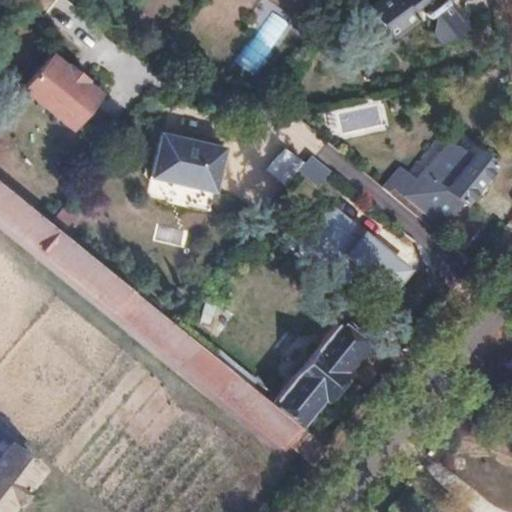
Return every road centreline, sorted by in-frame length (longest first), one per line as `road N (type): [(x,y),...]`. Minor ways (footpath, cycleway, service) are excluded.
road 1 (residential): [(323,511),(511,277)]
road 2 (unknown): [(396,420),(483,511)]
